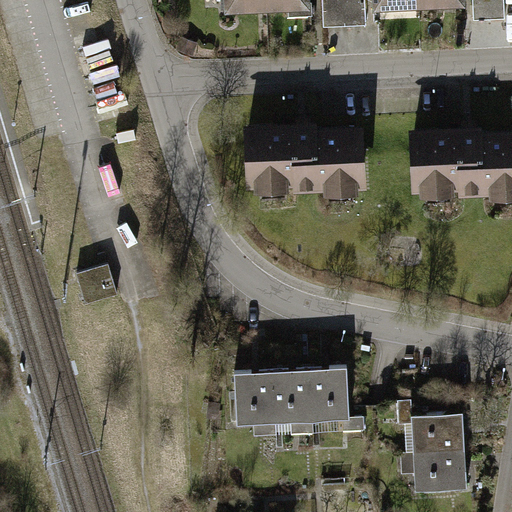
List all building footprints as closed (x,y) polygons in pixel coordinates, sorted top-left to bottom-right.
[(223,0),(224,10),(258,8),(257,0),(223,0)] [(313,0),(257,0),(258,8),(288,7),(288,15),(314,13),(313,0)] [(363,0),(323,0),(324,24),(364,22),(363,0)] [(471,0),(422,0),(423,2),(424,13),(472,10),(471,0)] [(507,0),(478,0),(479,16),(508,14),(507,0)] [(325,118),(247,122),(251,188),(259,187),(259,194),(294,192),(293,185),(299,185),(299,192),(331,190),(331,196),(365,194),(364,188),(374,188),(371,123),(326,125),(325,118)] [(491,121),(413,125),(417,190),(425,190),(425,196),(460,195),(459,188),(465,187),(465,194),(497,193),(497,199),(511,197),(511,126),(492,128),(491,121)] [(108,258),(73,268),(82,300),(117,290),(108,258)] [(353,363),(320,365),(323,414),(344,412),(345,428),(367,427),(366,411),(356,412),(353,363)] [(320,365),(282,367),(284,416),(294,416),(295,432),(316,431),(315,414),(323,414),(320,365)] [(275,417),(284,416),(282,367),(236,370),(239,419),(256,418),(257,432),(276,431),(275,417)] [(416,418),(418,447),(470,444),(467,408),(416,411),(415,397),(401,398),(402,419),(416,418)] [(473,481),(470,444),(418,447),(404,448),(406,471),(419,470),(420,485),(473,481)]
